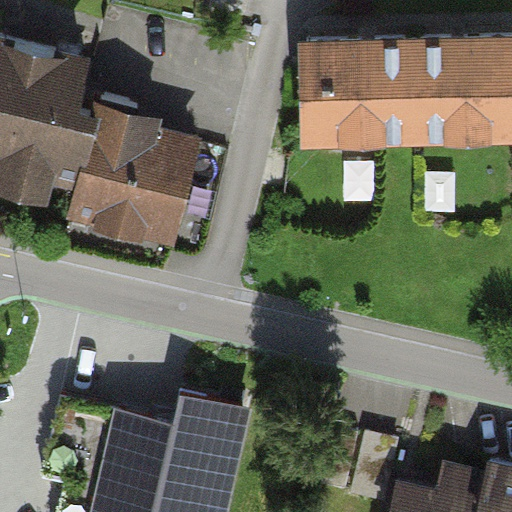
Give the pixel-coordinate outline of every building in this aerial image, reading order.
[(511,33),(309,39),(311,129),(511,122),(511,33)] [(79,59),(0,39),(0,154),(79,174),(71,207),(171,232),(196,133),(135,118),(138,102),(72,86),(79,59)] [(175,416),(63,391),(44,472),(77,479),(69,511),(219,511),(245,402),(181,387),(175,416)] [(360,429),(330,421),(315,480),(345,487),(360,429)] [(399,438),(367,430),(353,490),(385,498),(399,438)] [(453,476),(406,464),(393,511),(511,511),(511,446),(505,445),(500,466),(459,456),(453,476)]
